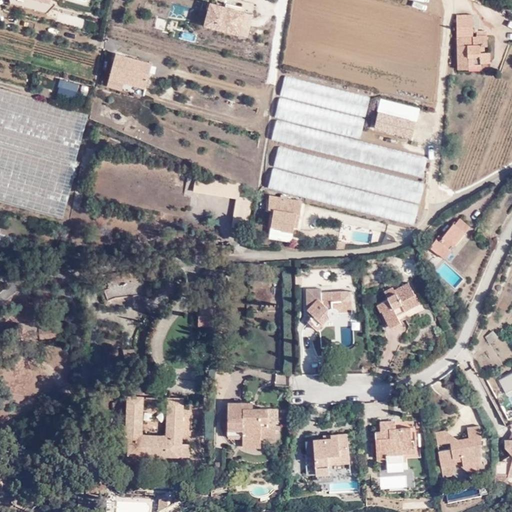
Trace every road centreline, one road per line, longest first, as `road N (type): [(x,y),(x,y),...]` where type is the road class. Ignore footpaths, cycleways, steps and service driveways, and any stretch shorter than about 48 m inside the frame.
road 1 (residential): [(511,165),(436,207),(419,234),(403,242),(0,284)]
road 2 (residential): [(511,226),(457,353),(437,370),(407,385),(311,387)]
